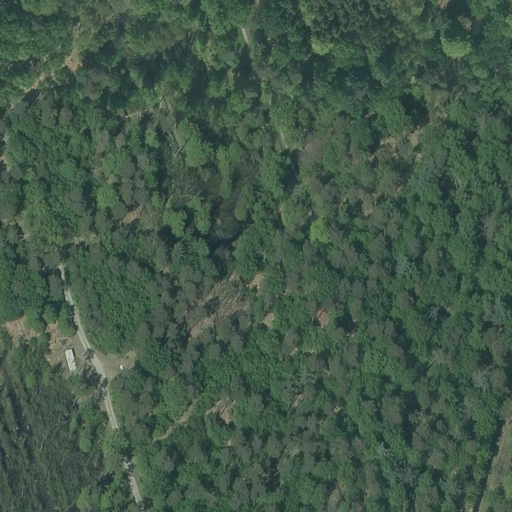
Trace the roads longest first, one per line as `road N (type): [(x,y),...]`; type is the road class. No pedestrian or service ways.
road 1 (track): [(15,95),(143,511)]
road 2 (track): [(79,511),(331,278)]
road 3 (track): [(122,0),(15,95)]
